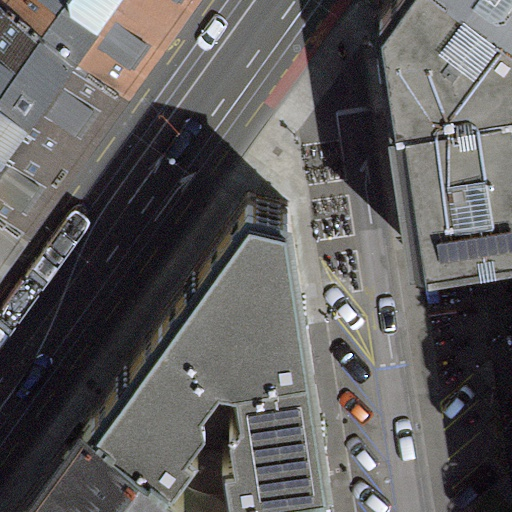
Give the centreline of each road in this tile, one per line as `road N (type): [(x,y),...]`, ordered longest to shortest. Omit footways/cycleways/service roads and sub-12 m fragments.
road 1 (residential): [(397,511),(326,0)]
road 2 (secondary): [(0,386),(280,0)]
